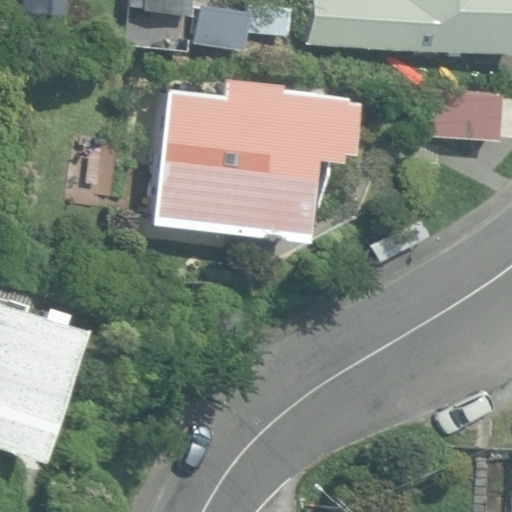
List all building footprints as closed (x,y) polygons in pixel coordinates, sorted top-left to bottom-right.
[(303,0),(302,42),(506,49),(507,0),(303,0)] [(141,222),(285,239),(295,157),(317,159),(318,149),(329,151),(335,99),(325,97),(325,94),(265,87),(266,81),(212,75),(210,92),(157,86),(141,222)] [(411,133),(490,137),(492,89),(414,85),(411,133)] [(359,251),(368,267),(397,250),(387,234),(359,251)] [(0,449),(20,456),(61,326),(0,307),(0,449)]
